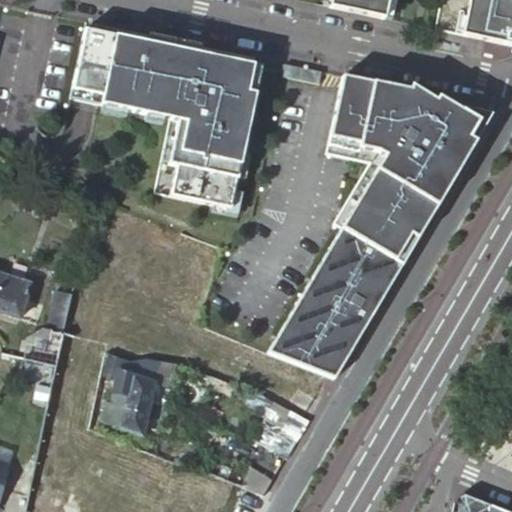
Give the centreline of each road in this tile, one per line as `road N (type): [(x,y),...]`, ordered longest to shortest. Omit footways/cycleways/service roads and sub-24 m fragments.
road 1 (residential): [(278,511),(511,112)]
road 2 (residential): [(151,0),(511,77)]
road 3 (secondary): [(511,228),(394,431)]
